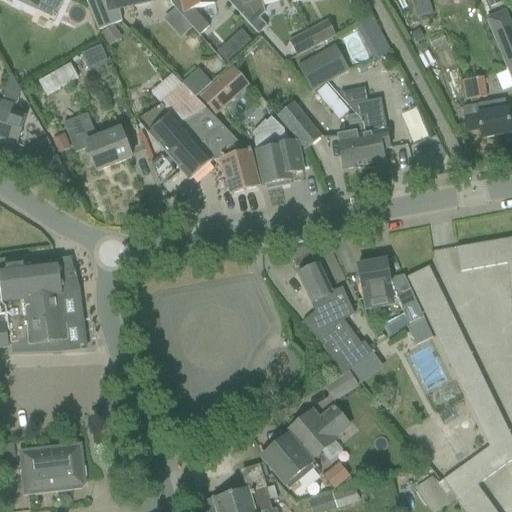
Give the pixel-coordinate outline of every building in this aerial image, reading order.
[(20,0),(37,8),(40,2),(59,11),(64,0),(20,0)] [(85,0),(98,32),(121,23),(118,10),(134,6),(134,9),(149,5),(148,3),(152,2),(151,0),(85,0)] [(168,0),(172,7),(199,37),(209,28),(194,12),(194,10),(214,4),(213,0),(168,0)] [(225,0),(226,2),(258,36),(267,28),(259,20),(264,14),(260,0),(225,0)] [(435,19),(427,0),(410,0),(420,24),(435,19)] [(511,82),(511,29),(505,12),(485,20),(511,83),(511,82)] [(327,23),(306,34),(314,49),(335,38),(327,23)] [(314,49),(306,34),(288,43),(296,58),(314,49)] [(334,48),(297,68),(311,93),(347,72),(334,48)] [(100,49),(81,57),(87,72),(106,63),(100,49)] [(211,87),(197,99),(214,118),(249,88),(232,68),(211,87)] [(200,75),(183,89),(195,101),(197,99),(211,87),(200,75)] [(0,141),(16,147),(24,120),(10,115),(17,96),(21,94),(12,77),(10,77),(0,105),(0,141)] [(486,99),(483,80),(463,83),(467,102),(486,99)] [(183,89),(181,87),(161,105),(162,106),(211,162),(214,160),(215,162),(221,161),(230,196),(257,189),(253,173),(255,172),(250,152),(245,153),(238,146),(195,101),(183,89)] [(464,119),(463,119),(466,134),(479,132),(481,141),(511,135),(504,101),(462,109),(464,119)] [(382,151),(389,150),(380,102),(366,104),(348,108),(355,116),(362,123),(364,137),(356,138),(361,168),(364,168),(364,171),(375,169),(374,166),(384,164),(382,151)] [(304,151),(320,139),(292,104),(276,117),(304,151)] [(162,106),(136,122),(189,182),(211,162),(162,106)] [(131,160),(119,131),(96,140),(87,116),(63,125),(75,155),(87,150),(97,173),(131,160)] [(362,123),(355,116),(346,118),(349,135),(336,137),(342,172),(361,168),(356,138),(364,137),(362,123)] [(289,176),(301,174),(302,174),(296,143),(291,144),(284,136),(284,132),(270,119),(265,124),(264,123),(253,134),(256,152),(260,168),(264,188),(266,187),(266,191),(281,188),(280,185),(290,183),(289,176)] [(59,161),(49,144),(46,140),(26,152),(32,162),(50,167),(59,161)] [(161,159),(151,168),(159,187),(175,173),(161,159)] [(495,268),(506,266),(511,264),(511,239),(491,244),(495,268)] [(491,244),(479,246),(483,270),(495,268),(491,244)] [(479,246),(467,248),(471,272),(483,270),(479,246)] [(467,248),(455,250),(459,274),(471,272),(467,248)] [(0,350),(8,349),(8,348),(10,347),(11,348),(61,342),(62,353),(85,351),(78,294),(60,296),(56,263),(23,267),(22,259),(0,262),(0,350)] [(385,262),(357,268),(365,311),(370,314),(393,310),(392,300),(395,300),(403,317),(408,328),(423,321),(420,314),(413,299),(404,280),(389,283),(385,262)] [(331,294),(328,287),(318,266),(296,277),(322,331),(329,345),(323,349),(341,377),(348,373),(356,368),(355,366),(371,355),(364,344),(360,346),(343,322),(354,316),(341,289),(331,294)] [(406,279),(412,291),(434,280),(428,269),(406,279)] [(412,291),(417,302),(439,291),(434,280),(412,291)] [(417,302),(422,313),(444,302),(439,291),(417,302)] [(422,313),(427,323),(449,313),(444,302),(422,313)] [(427,323),(433,334),(455,324),(449,313),(427,323)] [(432,339),(423,321),(408,328),(406,329),(415,347),(432,339)] [(433,334),(438,345),(460,334),(455,324),(433,334)] [(438,345),(443,356),(465,345),(460,334),(438,345)] [(443,356),(448,367),(470,356),(465,345),(443,356)] [(448,367),(454,377),(476,367),(470,356),(448,367)] [(454,377),(459,388),(481,377),(476,367),(454,377)] [(459,388),(464,399),(486,388),(481,377),(459,388)] [(464,399),(469,410),(491,399),(486,388),(464,399)] [(469,410),(475,421),(496,410),(491,399),(469,410)] [(348,428),(333,409),(319,421),(312,413),(285,435),(286,437),(285,439),(291,446),(293,444),(308,463),(335,442),(334,440),(348,428)] [(475,421),(480,431),(502,421),(496,410),(475,421)] [(480,431),(488,449),(491,447),(508,434),(502,421),(480,431)] [(506,466),(511,461),(511,441),(508,434),(491,447),(506,466)] [(200,439),(204,448),(211,444),(207,436),(200,439)] [(308,463),(293,444),(291,446),(285,439),(261,458),(287,491),(313,470),(308,464),(308,463)] [(496,473),(506,466),(491,447),(488,449),(481,454),(496,473)] [(81,484),(77,450),(22,456),(26,494),(78,488),(81,484)] [(481,454),(472,461),(486,480),(496,473),(481,454)] [(472,461),(442,482),(457,502),(477,487),(486,480),(472,461)] [(327,475),(335,488),(352,478),(343,465),(327,475)] [(270,511),(264,490),(265,490),(259,468),(241,474),(246,491),(212,501),(215,511),(275,511),(271,511),(270,511)] [(427,506),(442,495),(430,479),(415,490),(427,506)] [(457,502),(464,511),(484,498),(477,487),(457,502)] [(311,511),(330,511),(358,502),(353,488),(308,504),(311,511)] [(464,511),(485,511),(491,508),(484,498),(464,511)]
